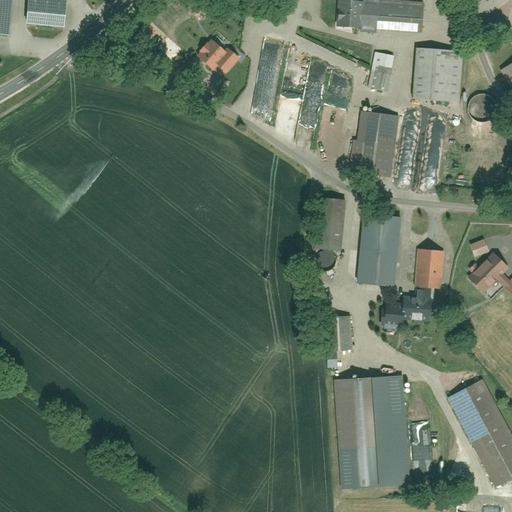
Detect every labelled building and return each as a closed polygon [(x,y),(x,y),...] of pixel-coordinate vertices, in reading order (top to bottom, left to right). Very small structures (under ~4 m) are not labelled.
[(0,0),(0,33),(14,35),(16,0),(0,0)] [(74,0),(36,0),(35,23),(73,25),(74,0)] [(420,0),(335,0),(333,23),(418,30),(420,0)] [(215,71),(217,68),(226,76),(240,59),(228,49),(225,52),(211,41),(197,57),(215,71)] [(460,47),(412,43),(408,90),(456,94),(460,47)] [(392,52),(379,49),(371,82),(384,84),(392,52)] [(511,57),(494,66),(511,104),(511,57)] [(279,115),(297,118),(301,90),(295,89),(294,96),(295,96),(294,105),(281,103),(279,115)] [(396,110),(357,106),(350,167),(390,171),(396,110)] [(338,248),(342,196),(314,193),(309,245),(338,248)] [(357,206),(351,280),(390,283),(396,209),(357,206)] [(468,256),(483,252),(480,240),(465,243),(468,256)] [(441,247),(413,245),(410,292),(397,292),(395,316),(424,318),(427,284),(438,285),(441,247)] [(511,295),(511,267),(505,275),(499,269),(504,265),(489,249),(463,273),(480,291),(495,277),(511,295)] [(349,348),(346,310),(323,312),(327,350),(349,348)] [(511,437),(478,373),(443,391),(491,481),(511,469),(511,437)] [(399,375),(332,380),(338,488),(410,486),(399,375)]
